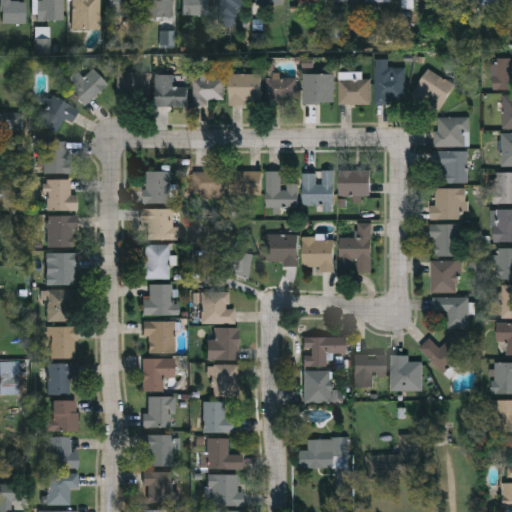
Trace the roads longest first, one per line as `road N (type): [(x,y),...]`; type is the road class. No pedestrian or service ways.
road 1 (residential): [(395,145),(394,297),(374,305),(293,304),(273,318),(279,511)]
road 2 (residential): [(122,144),(112,171),(120,413),(114,511)]
road 3 (residential): [(122,144),(395,145)]
